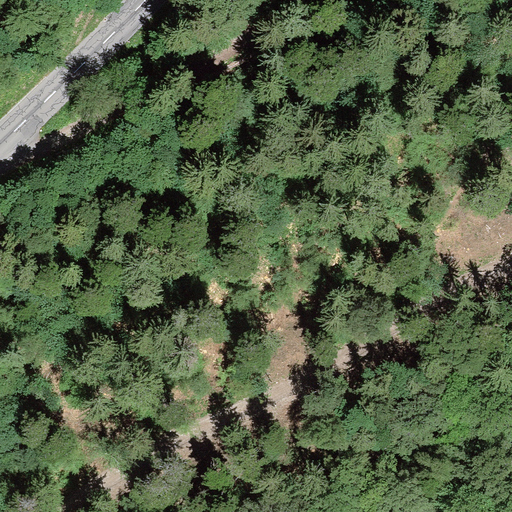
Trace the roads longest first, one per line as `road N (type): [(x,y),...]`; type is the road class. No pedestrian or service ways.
road 1 (track): [(67,511),(152,454),(511,264)]
road 2 (track): [(0,164),(353,0)]
road 3 (tertiary): [(0,153),(157,0)]
